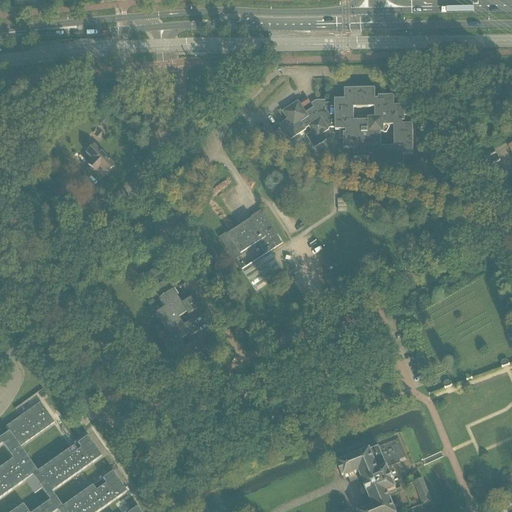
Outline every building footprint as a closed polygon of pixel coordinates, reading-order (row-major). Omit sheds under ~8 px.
[(318,104),(318,105),(313,108),(306,113),(298,101),(282,112),(287,120),(279,125),(290,141),(306,130),(305,129),(309,127),(312,132),(306,136),(314,149),(327,140),(323,134),(329,130),(329,129),(331,128),(335,128),(335,131),(346,131),(346,134),(343,134),(344,149),(354,149),(354,159),(369,159),(369,156),(372,156),(373,166),(404,166),(403,156),(413,155),(413,125),(402,125),(402,122),(405,122),(404,106),(394,106),(394,96),(378,97),(378,99),(375,99),(375,89),(344,90),(344,100),(334,100),(334,103),(326,104),(325,104),(318,104)] [(60,126),(48,139),(56,147),(69,134),(60,126)] [(98,130),(93,135),(100,141),(104,137),(98,130)] [(99,168),(106,175),(113,167),(93,147),(85,155),(92,161),(87,166),(94,173),(99,168)] [(343,178),(341,184),(353,187),(355,181),(343,178)] [(346,200),(338,200),(338,212),(346,212),(346,200)] [(245,224),(240,227),(221,239),(234,259),(258,243),(265,255),(270,252),(283,243),(261,210),(244,222),(245,224)] [(265,255),(241,271),(255,293),(283,275),(269,253),(265,255)] [(158,266),(142,277),(146,284),(163,273),(158,266)] [(168,279),(152,289),(164,308),(156,314),(166,330),(157,336),(168,352),(159,358),(164,366),(162,367),(168,375),(178,369),(176,367),(190,357),(192,360),(200,354),(201,355),(202,355),(194,343),(185,349),(180,341),(188,335),(190,337),(198,332),(199,333),(200,333),(192,321),(183,327),(178,319),(186,313),(188,315),(196,310),(198,311),(190,299),(181,304),(176,296),(178,295),(174,289),(164,295),(163,294),(173,287),(168,279)] [(66,400),(61,404),(70,416),(75,412),(66,400)] [(0,446),(2,445),(13,460),(0,469),(0,498),(32,476),(50,502),(34,511),(26,511),(22,506),(13,511),(56,511),(57,511),(56,511),(139,511),(137,508),(130,511),(99,511),(126,493),(112,473),(62,508),(51,493),(101,457),(87,438),(37,473),(19,448),(54,423),(40,403),(5,428),(9,433),(4,436),(0,431),(0,446)] [(375,449),(338,464),(344,479),(359,473),(373,507),(361,511),(394,511),(387,494),(389,493),(390,495),(397,493),(378,448),(375,449)] [(423,479),(414,483),(423,505),(432,501),(423,479)] [(501,511),(511,511),(511,505),(509,500),(507,501),(505,497),(500,500),(503,505),(499,507),(501,511)] [(131,501),(126,505),(130,510),(135,506),(131,501)]
